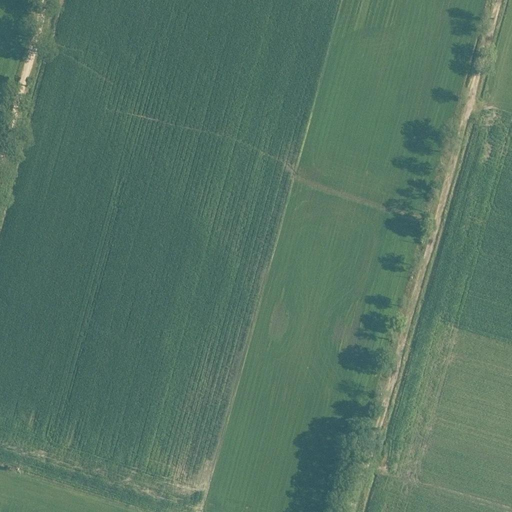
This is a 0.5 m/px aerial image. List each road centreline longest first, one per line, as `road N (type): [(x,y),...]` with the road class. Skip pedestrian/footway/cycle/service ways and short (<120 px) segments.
road 1 (track): [(498,0),(353,511)]
road 2 (track): [(0,171),(46,0)]
